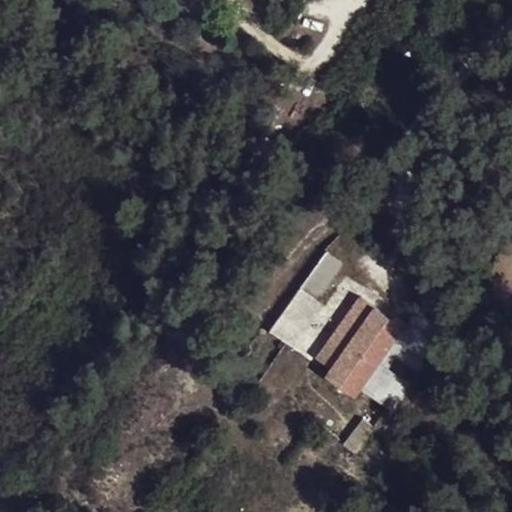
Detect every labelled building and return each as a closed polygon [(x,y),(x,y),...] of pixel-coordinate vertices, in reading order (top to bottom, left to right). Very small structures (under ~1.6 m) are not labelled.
[(109,0),(118,8),(126,0),(109,0)] [(473,272),(485,261),(471,247),(460,259),(473,272)] [(296,349),(326,308),(301,289),(270,331),(296,349)] [(362,298),(355,308),(382,326),(391,314),(364,297),(362,298)] [(355,308),(318,358),(334,370),(361,390),(370,378),(407,326),(391,314),(382,326),(355,308)]
